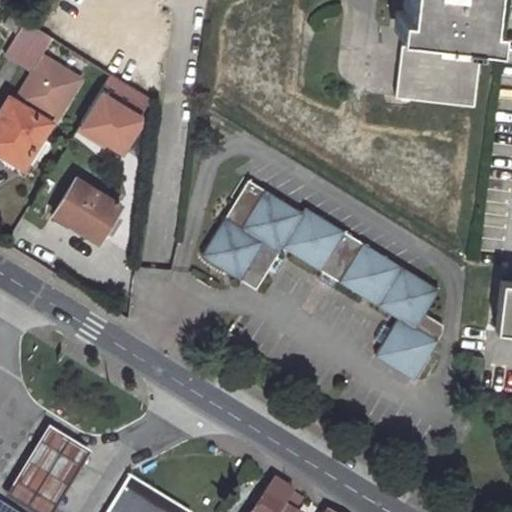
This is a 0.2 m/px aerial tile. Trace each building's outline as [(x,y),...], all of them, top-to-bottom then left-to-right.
[(405,0),(405,11),(398,10),(395,32),(422,35),(422,40),(452,44),(452,53),(398,45),(393,96),(473,106),(479,56),(470,54),(471,40),(487,42),(490,21),(483,20),(485,0),(405,0)] [(10,13),(3,25),(15,32),(22,20),(10,13)] [(30,72),(13,100),(45,119),(50,112),(54,115),(77,78),(38,54),(49,36),(22,20),(15,32),(2,53),(30,72)] [(106,72),(76,123),(119,148),(135,121),(135,113),(145,95),(106,72)] [(13,100),(7,96),(0,106),(0,155),(20,168),(48,121),(45,119),(13,100)] [(50,122),(54,115),(50,112),(45,119),(48,121),(50,122)] [(79,180),(74,177),(52,213),(96,240),(118,203),(101,193),(106,185),(84,172),(79,180)] [(335,279),(395,316),(388,327),(379,342),(372,353),(409,377),(438,331),(439,323),(421,311),(436,288),(303,206),(300,211),(246,178),(199,255),(252,289),(264,270),(273,254),(274,254),(279,245),(320,270),(335,279)] [(273,254),(264,270),(271,274),(275,267),(281,258),(274,254),(273,254)] [(335,279),(320,270),(316,278),(323,282),(330,287),(335,279)] [(511,281),(498,280),(493,327),(511,329),(511,281)] [(377,329),(371,338),(379,342),(388,327),(381,322),(377,329)] [(39,424),(0,486),(0,497),(23,511),(44,511),(83,451),(39,424)] [(190,511),(129,474),(104,511),(190,511)] [(263,493),(251,511),(279,511),(293,491),(275,480),(266,495),(263,493)] [(293,511),(303,498),(293,491),(279,511),(293,511)]
